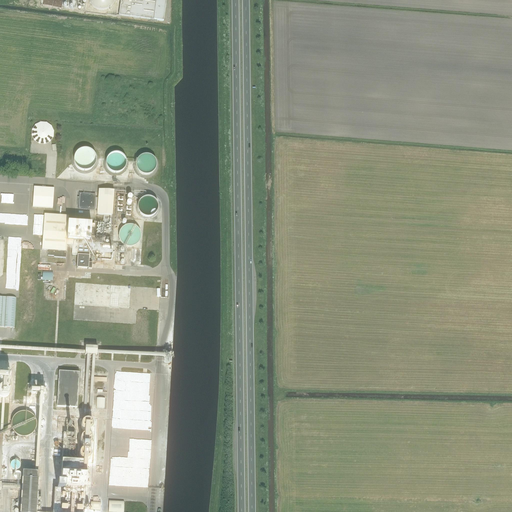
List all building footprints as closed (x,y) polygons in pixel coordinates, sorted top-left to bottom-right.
[(120,0),(119,15),(163,22),(166,0),(120,0)] [(54,137),(54,131),(51,126),(46,123),(40,122),(35,125),(32,130),(31,135),(34,141),(39,144),(45,145),(50,142),(54,137)] [(97,170),(99,150),(80,149),(79,153),(76,153),(75,168),(97,170)] [(159,172),(156,160),(155,160),(156,163),(153,164),(154,169),(146,170),(147,175),(159,172)] [(34,187),(33,207),(53,208),(54,188),(34,187)] [(112,216),(114,191),(98,190),(97,215),(112,216)] [(7,203),(26,203),(26,194),(7,194),(7,203)] [(94,211),(95,195),(79,194),(78,209),(94,211)] [(0,221),(26,222),(27,213),(6,212),(7,203),(0,202),(0,221)] [(69,216),(44,214),(42,250),(48,250),(48,256),(54,256),(54,257),(66,258),(67,246),(72,246),(72,255),(78,255),(77,268),(92,269),(92,263),(89,263),(91,224),(68,222),(69,216)] [(140,229),(140,228),(137,228),(136,226),(134,225),(126,225),(124,231),(124,233),(126,233),(128,233),(136,233),(134,236),(137,237),(135,237),(135,240),(138,242),(136,242),(135,244),(135,245),(132,243),(132,245),(139,245),(138,234),(140,229)] [(53,280),(53,273),(43,272),(43,277),(41,277),(41,274),(37,274),(37,280),(53,280)] [(128,294),(132,286),(70,282),(69,303),(85,304),(88,299),(85,299),(83,297),(92,297),(92,291),(88,291),(89,285),(91,288),(95,288),(95,293),(97,294),(98,293),(101,295),(103,294),(102,305),(117,306),(116,304),(116,293),(122,294),(122,291),(124,294),(124,289),(128,290),(128,294)] [(0,296),(0,327),(15,328),(16,298),(0,296)] [(85,346),(85,355),(97,356),(97,347),(85,346)] [(77,408),(79,373),(59,371),(57,407),(77,408)] [(11,378),(11,377),(10,377),(10,376),(10,375),(9,374),(9,373),(8,373),(8,372),(7,372),(6,372),(5,372),(4,372),(3,372),(2,372),(1,373),(0,373),(0,374),(0,373),(0,381),(0,382),(1,382),(2,383),(3,383),(4,383),(4,384),(5,384),(6,383),(7,383),(8,382),(9,382),(9,381),(10,381),(10,380),(10,379),(11,378)] [(10,392),(10,391),(9,391),(9,390),(9,389),(8,388),(7,387),(6,387),(5,386),(4,386),(3,386),(2,386),(2,387),(1,387),(0,387),(0,396),(0,397),(1,397),(2,398),(3,398),(4,398),(5,398),(6,398),(7,397),(8,397),(8,396),(9,396),(9,395),(9,394),(10,393),(10,392)] [(97,398),(96,408),(105,408),(105,399),(97,398)] [(93,426),(93,425),(92,424),(92,423),(91,422),(90,421),(89,421),(88,420),(87,420),(86,420),(85,420),(84,421),(83,422),(82,422),(82,423),(81,424),(81,425),(81,426),(81,427),(81,428),(81,429),(82,429),(82,430),(83,430),(83,431),(84,431),(85,432),(86,432),(87,432),(88,432),(89,431),(90,431),(91,431),(91,430),(92,429),(92,428),(93,427),(93,426)] [(63,433),(62,459),(74,460),(75,434),(63,433)] [(92,440),(92,439),(91,438),(91,437),(90,437),(90,436),(89,436),(89,435),(88,435),(87,435),(86,435),(85,435),(84,435),(83,435),(82,436),(81,437),(81,438),(80,438),(80,439),(80,440),(80,441),(80,442),(81,443),(81,444),(82,445),(83,445),(83,446),(84,446),(85,446),(86,446),(87,446),(88,446),(89,446),(89,445),(90,445),(90,444),(91,444),(91,443),(91,442),(92,442),(92,441),(92,440)] [(119,457),(118,476),(142,477),(142,467),(139,467),(139,459),(138,459),(139,453),(133,452),(133,447),(131,447),(131,448),(125,448),(125,449),(123,449),(123,447),(114,447),(114,456),(119,457)] [(91,455),(91,454),(91,453),(90,452),(90,451),(89,451),(89,450),(88,450),(87,449),(86,449),(85,449),(84,449),(83,449),(82,450),(81,450),(81,451),(80,451),(80,452),(79,453),(79,454),(79,455),(79,456),(79,457),(80,457),(80,458),(80,459),(81,459),(82,460),(83,460),(83,461),(84,461),(85,461),(86,461),(87,460),(88,460),(89,459),(90,458),(90,457),(91,457),(91,456),(91,455)] [(83,511),(86,477),(85,477),(86,465),(62,463),(61,484),(57,484),(57,490),(55,490),(53,511),(83,511)] [(36,511),(38,472),(23,472),(20,511),(36,511)] [(91,501),(90,509),(101,510),(101,502),(91,501)] [(109,501),(109,511),(110,511),(123,511),(124,501),(109,501)]
